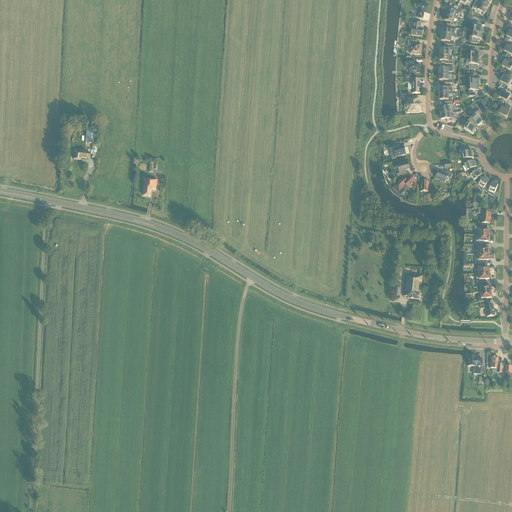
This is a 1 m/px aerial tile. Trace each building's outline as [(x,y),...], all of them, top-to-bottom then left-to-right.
[(489,4),(483,0),(481,4),(476,1),(472,8),(477,11),(478,10),(484,13),(489,4)] [(426,13),(428,6),(418,4),(416,11),(417,11),(416,18),(423,19),(424,14),(423,14),(423,12),(426,13)] [(447,10),(446,15),(454,18),(457,19),(459,13),(461,14),(461,11),(455,9),(454,12),(447,10)] [(446,15),(444,21),(451,23),(450,26),(456,27),(457,24),(453,23),(454,18),(446,15)] [(421,22),(414,21),(413,28),(412,28),(411,36),(422,38),(423,30),(420,29),(421,22)] [(472,33),(482,34),(483,29),(481,29),(481,27),(482,27),(479,27),(480,24),(474,23),(472,33)] [(442,36),(451,37),(454,37),(455,32),(456,29),(450,28),(449,31),(443,30),(442,36)] [(481,40),(482,34),(472,33),(471,43),(477,44),(477,41),(480,42),(480,41),(479,41),(480,40),(481,40)] [(450,42),(451,37),(442,36),(441,41),(448,42),(447,45),(453,46),(454,43),(450,42)] [(421,55),(421,45),(417,44),(417,41),(408,40),(408,46),(411,47),(410,54),(421,55)] [(511,44),(505,40),(503,43),(507,46),(504,51),(511,56),(511,57),(511,55),(511,44)] [(440,50),(440,55),(449,56),(449,50),(454,51),(454,48),(447,47),(447,50),(440,50)] [(469,59),(479,60),(480,55),(478,55),(478,53),(476,53),(476,50),(470,49),(469,59)] [(449,56),(440,55),(439,61),(446,61),(446,64),(453,65),(453,62),(452,62),(453,56),(449,56)] [(511,64),(511,61),(502,55),(501,58),(505,61),(501,66),(509,71),(508,72),(509,72),(511,66),(511,65),(511,64)] [(479,66),(479,60),(469,59),(468,70),(475,70),(475,67),(477,67),(477,65),(479,66)] [(410,68),(410,73),(420,73),(420,66),(414,65),(414,61),(406,61),(406,68),(410,68)] [(439,69),(439,75),(448,75),(448,72),(453,72),(453,67),(446,66),(446,69),(439,69)] [(511,77),(501,71),(499,74),(503,76),(500,82),(507,86),(507,87),(511,81),(510,80),(511,77)] [(448,75),(439,75),(439,80),(446,81),(446,84),(453,84),(453,81),(448,81),(448,75)] [(468,86),(479,86),(478,81),(477,81),(477,79),(475,79),(474,76),(468,76),(468,86)] [(420,85),(420,80),(412,80),(412,94),(420,94),(420,88),(420,85)] [(439,89),(439,95),(448,94),(448,89),(452,89),(452,86),(445,86),(446,89),(439,89)] [(479,91),(479,86),(468,86),(469,97),(475,97),(475,93),(477,93),(477,91),(479,91)] [(510,93),(499,86),(498,89),(502,92),(498,97),(506,102),(505,103),(506,103),(510,96),(509,96),(510,93)] [(448,94),(439,95),(439,100),(446,100),(446,103),(452,103),(452,94),(448,95),(448,94)] [(418,102),(418,98),(408,99),(409,103),(407,103),(407,105),(406,105),(406,106),(405,107),(405,108),(405,109),(406,110),(407,110),(407,113),(421,112),(420,104),(420,103),(419,102),(418,102)] [(508,112),(510,109),(499,102),(497,105),(502,108),(498,113),(506,118),(505,119),(509,113),(508,112)] [(447,108),(440,109),(440,114),(449,114),(453,113),(452,108),(453,108),(452,105),(446,105),(447,108)] [(476,124),(475,124),(478,126),(482,124),(481,123),(482,122),(480,120),(484,118),(480,111),(468,117),(470,119),(476,124)] [(449,114),(440,114),(441,120),(448,119),(448,122),(454,122),(454,119),(453,116),(453,113),(449,114)] [(472,127),(475,124),(476,124),(470,119),(465,123),(467,124),(464,129),(472,134),(473,134),(476,131),(475,130),(476,129),(472,127)] [(87,128),(85,143),(96,144),(97,129),(87,128)] [(397,149),(396,145),(389,147),(390,153),(394,153),(395,157),(402,155),(402,156),(404,155),(405,155),(405,154),(404,147),(397,149)] [(462,154),(463,159),(463,160),(470,159),(473,159),(473,158),(474,153),(473,153),(472,152),(470,153),(470,148),(462,147),(461,154),(462,154)] [(83,153),(82,153),(81,152),(81,154),(80,153),(80,150),(75,150),(75,153),(74,159),(81,160),(81,158),(89,159),(90,153),(88,153),(88,150),(83,149),(83,153)] [(463,160),(463,159),(462,160),(463,167),(465,166),(467,171),(473,169),(474,169),(476,167),(476,162),(474,163),(474,162),(471,163),(470,159),(463,160)] [(398,169),(395,169),(396,174),(397,177),(405,175),(404,172),(409,170),(407,162),(400,164),(401,166),(397,167),(398,169)] [(467,171),(466,171),(469,178),(470,177),(474,181),(479,177),(482,175),(481,174),(480,171),(479,171),(478,170),(475,173),(474,169),(473,169),(467,171)] [(445,174),(439,171),(435,178),(444,183),(447,177),(450,179),(452,175),(446,172),(445,174)] [(416,182),(411,176),(406,181),(403,179),(395,187),(399,191),(405,185),(409,189),(416,182)] [(474,181),(473,182),(481,192),(483,190),(483,189),(487,184),(489,181),(488,181),(486,177),(485,178),(484,178),(482,180),(479,177),(474,181)] [(156,191),(157,180),(145,178),(143,189),(144,189),(143,196),(151,197),(152,191),(154,191),(156,191)] [(429,182),(421,182),(420,192),(428,192),(428,195),(432,195),(432,189),(428,189),(429,182)] [(483,189),(483,190),(493,198),(495,198),(495,197),(498,198),(498,194),(495,194),(498,185),(497,185),(494,182),(493,183),(492,183),(491,186),(487,184),(483,189)] [(489,224),(490,214),(486,213),(486,210),(479,210),(479,214),(483,214),(482,223),(489,224)] [(479,229),(478,235),(489,236),(489,230),(483,229),(483,226),(477,226),(477,229),(479,229)] [(478,235),(476,235),(475,241),(475,244),(483,245),(483,242),(489,242),(489,236),(478,235)] [(478,255),(488,255),(488,248),(482,248),(482,246),(475,245),(475,251),(478,251),(478,255)] [(489,261),(488,255),(478,255),(478,258),(475,258),(475,264),(483,264),(483,261),(489,261)] [(478,270),(479,274),(489,273),(489,267),(483,267),(483,264),(475,265),(475,270),(478,270)] [(489,273),(479,274),(479,280),(476,280),(476,283),(484,283),(484,280),(489,279),(489,273)] [(421,294),(423,276),(406,274),(403,297),(408,297),(408,299),(419,300),(420,294),(421,294)] [(477,288),(473,288),(474,294),(480,293),(491,292),(490,286),(484,286),(484,283),(476,284),(477,288)] [(481,297),(478,297),(478,303),(486,302),(485,299),(491,298),(491,292),(480,293),(481,297)] [(487,302),(480,303),(481,309),(485,309),(487,317),(494,316),(492,305),(487,306),(487,302)] [(477,357),(468,356),(468,367),(473,367),(473,375),(482,375),(482,367),(483,359),(477,359),(477,357)] [(498,358),(490,357),(490,363),(493,363),(492,371),(497,371),(497,373),(502,373),(503,366),(499,366),(499,363),(498,363),(498,358)]
